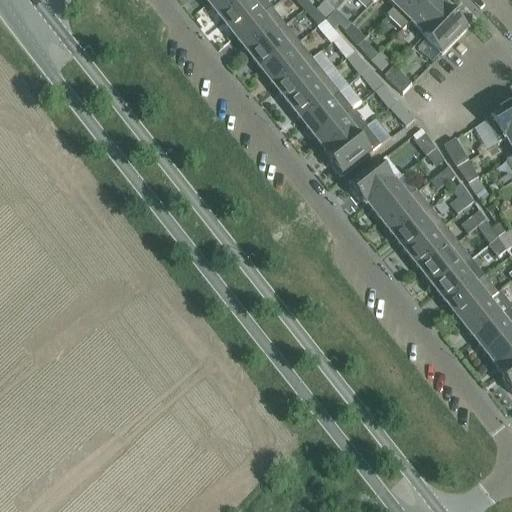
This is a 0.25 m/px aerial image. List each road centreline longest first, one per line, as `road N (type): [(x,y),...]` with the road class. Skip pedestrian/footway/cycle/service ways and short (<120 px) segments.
road 1 (tertiary): [(437,511),(80,55),(26,14)]
road 2 (tertiary): [(26,14),(57,81),(395,511)]
road 3 (residential): [(155,0),(511,452)]
